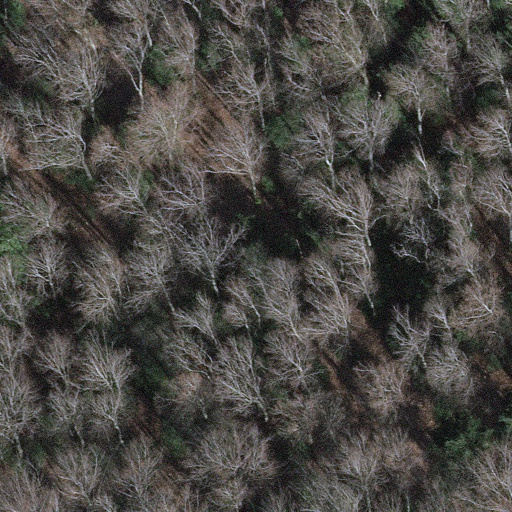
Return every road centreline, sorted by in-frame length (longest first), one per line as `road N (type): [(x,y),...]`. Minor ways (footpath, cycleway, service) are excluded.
road 1 (track): [(511,423),(395,457),(97,496),(36,511)]
road 2 (track): [(0,63),(152,0)]
